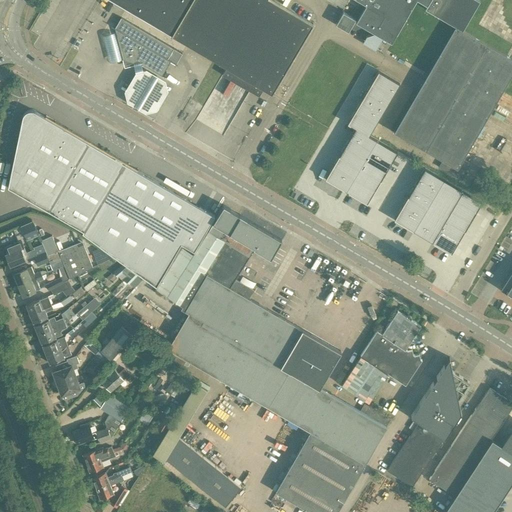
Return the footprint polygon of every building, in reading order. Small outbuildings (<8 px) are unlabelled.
[(111,0),(172,35),(171,37),(172,37),(172,36),(272,94),(313,25),(270,0),(111,0)] [(357,0),(366,5),(356,22),(375,33),(366,36),(363,43),(376,50),(383,38),(392,43),(416,0),(417,0),(427,6),(425,8),(455,26),(394,131),(442,160),(438,167),(460,179),(470,163),(463,159),(511,74),(511,58),(463,30),(480,1),(478,0),(357,0)] [(348,31),(355,19),(343,12),(336,24),(348,31)] [(142,64),(153,71),(160,60),(165,63),(167,59),(176,64),(179,59),(182,53),(121,17),(118,23),(115,28),(117,29),(126,65),(141,61),(142,64)] [(115,32),(103,35),(110,62),(122,60),(115,32)] [(146,69),(135,73),(129,82),(124,91),(127,102),(145,113),(156,110),(161,102),(168,91),(165,80),(146,69)] [(399,83),(379,70),(372,82),(392,94),(399,83)] [(372,82),(366,92),(387,104),(392,94),(372,82)] [(381,113),(387,104),(366,92),(360,101),(381,113)] [(381,113),(360,101),(355,110),(375,123),(381,113)] [(25,112),(24,114),(23,116),(8,187),(83,230),(82,232),(156,286),(181,243),(194,251),(215,215),(35,111),(34,110),(32,110),(31,110),(29,110),(28,111),(26,111),(25,112)] [(375,123),(355,110),(347,123),(356,128),(356,127),(368,135),(375,123)] [(356,128),(350,137),(371,149),(376,139),(368,135),(356,127),(356,128)] [(365,158),(371,149),(350,137),(345,146),(365,158)] [(397,152),(376,139),(371,149),(391,161),(397,152)] [(339,156),(360,168),(365,158),(345,146),(339,156)] [(365,158),(386,170),(391,161),(371,149),(365,158)] [(339,156),(333,165),(354,177),(360,168),(339,156)] [(380,180),(386,170),(365,158),(360,168),(380,180)] [(346,190),(354,177),(333,165),(326,178),(346,190)] [(360,168),(354,177),(375,189),(380,180),(360,168)] [(424,168),(419,178),(438,189),(443,179),(424,168)] [(367,202),(375,189),(354,177),(346,190),(367,202)] [(432,198),(438,189),(419,178),(413,187),(432,198)] [(457,200),(463,190),(443,179),(438,189),(432,198),(426,207),(421,217),(413,230),(432,241),(440,228),(446,219),(451,209),(457,200)] [(408,196),(426,207),(432,198),(413,187),(408,196)] [(457,200),(476,211),(481,201),(463,190),(457,200)] [(402,206),(421,217),(426,207),(408,196),(402,206)] [(470,220),(476,211),(457,200),(451,209),(470,220)] [(281,240),(265,230),(229,209),(230,209),(224,205),(216,216),(196,250),(193,254),(182,246),(157,285),(155,288),(156,288),(183,305),(181,308),(189,312),(168,348),(169,349),(163,358),(181,368),(187,359),(310,431),(275,491),(311,511),(336,511),(345,497),(347,493),(387,426),(386,425),(360,410),(332,394),(319,387),(340,351),(249,298),(254,290),(234,278),(254,247),(271,257),(281,240)] [(421,217),(402,206),(394,218),(413,230),(421,217)] [(20,209),(8,212),(7,208),(0,209),(0,218),(21,213),(20,209)] [(464,230),(470,220),(451,209),(446,219),(464,230)] [(446,219),(440,228),(459,239),(464,230),(446,219)] [(32,221),(21,226),(27,239),(38,234),(32,221)] [(451,252),(459,239),(440,228),(432,241),(451,252)] [(44,246),(46,251),(48,255),(59,250),(52,235),(41,240),(44,246)] [(36,255),(34,250),(26,253),(21,241),(6,247),(8,253),(6,254),(10,265),(34,256),(36,255)] [(70,278),(93,267),(82,241),(59,250),(61,256),(65,265),(70,278)] [(48,255),(46,251),(36,255),(34,256),(38,265),(49,261),(61,256),(59,250),(48,255)] [(65,265),(61,256),(49,261),(53,270),(59,267),(65,265)] [(35,278),(36,277),(34,273),(30,263),(12,270),(18,285),(31,279),(35,278)] [(128,268),(123,264),(115,271),(119,275),(128,268)] [(63,282),(65,281),(70,278),(65,265),(59,267),(62,275),(60,276),(63,282)] [(241,281),(252,284),(256,273),(245,269),(241,281)] [(137,274),(133,272),(125,280),(128,284),(137,274)] [(23,296),(36,290),(31,279),(18,285),(23,296)] [(49,290),(51,289),(59,284),(56,279),(46,285),(49,290)] [(65,281),(62,282),(59,284),(51,289),(54,295),(62,291),(67,288),(68,287),(65,281)] [(80,287),(72,293),(77,299),(85,292),(80,287)] [(67,288),(62,291),(67,296),(69,295),(71,293),(67,288)] [(30,313),(52,305),(52,304),(48,295),(26,304),(30,313)] [(63,306),(73,300),(69,295),(67,296),(60,301),(63,306)] [(91,300),(86,305),(92,311),(97,306),(91,300)] [(33,322),(48,316),(46,312),(54,309),(52,305),(30,313),(33,322)] [(83,320),(86,323),(94,315),(91,312),(92,311),(86,305),(75,314),(68,319),(68,322),(38,333),(41,342),(56,336),(55,333),(62,330),(62,329),(67,327),(66,326),(71,322),(73,324),(81,317),(83,320)] [(68,322),(68,319),(75,314),(69,308),(61,314),(63,317),(57,320),(55,317),(35,325),(38,333),(68,322)] [(377,330),(360,355),(390,375),(405,385),(422,360),(420,359),(419,354),(414,355),(413,354),(412,349),(407,350),(405,349),(421,325),(397,310),(382,333),(377,330)] [(102,351),(109,358),(111,359),(132,334),(121,325),(100,350),(102,351)] [(68,345),(64,337),(43,345),(46,354),(68,345)] [(84,345),(97,356),(102,351),(100,350),(88,340),(84,345)] [(68,345),(46,354),(50,362),(71,354),(70,349),(68,345)] [(109,358),(102,351),(97,356),(105,363),(109,358)] [(73,369),(76,368),(77,367),(77,366),(77,363),(79,362),(76,355),(66,359),(67,360),(64,361),(66,366),(53,371),(53,373),(53,375),(54,378),(56,380),(57,383),(76,376),(73,369)] [(387,373),(380,368),(360,355),(343,381),(370,398),(387,373)] [(419,421),(387,470),(412,486),(456,420),(461,412),(460,411),(460,412),(453,407),(469,382),(452,370),(449,357),(444,365),(411,415),(419,421)] [(111,391),(124,379),(129,374),(124,368),(119,373),(115,368),(101,380),(111,391)] [(174,397),(185,380),(188,375),(180,370),(165,391),(174,397)] [(83,382),(79,383),(76,376),(57,383),(58,386),(58,388),(59,391),(60,393),(61,394),(75,389),(77,395),(85,386),(83,382)] [(511,402),(489,387),(429,479),(454,495),(511,406),(511,402)] [(96,432),(93,433),(89,423),(80,425),(81,428),(73,431),(78,444),(98,437),(99,442),(111,437),(130,407),(109,394),(100,408),(110,414),(105,421),(107,427),(95,431),(96,432)] [(360,410),(386,425),(391,418),(369,406),(364,403),(360,410)] [(139,420),(148,425),(155,413),(147,407),(139,420)] [(159,421),(160,421),(156,427),(165,432),(171,423),(170,421),(163,416),(159,421)] [(492,439),(454,495),(479,511),(491,511),(511,481),(511,430),(502,446),(492,439)] [(225,506),(241,486),(178,436),(162,455),(225,506)] [(83,455),(86,463),(117,451),(122,450),(121,447),(120,446),(113,448),(113,449),(112,449),(111,446),(103,449),(102,447),(83,455)] [(104,466),(102,461),(108,459),(109,459),(116,456),(117,455),(119,455),(117,451),(86,463),(89,472),(104,466)] [(139,475),(144,467),(143,466),(134,470),(134,473),(137,475),(139,475)] [(113,474),(108,476),(106,472),(92,477),(95,486),(122,476),(122,475),(131,471),(129,467),(113,473),(113,474)] [(145,468),(132,490),(147,499),(161,477),(145,468)] [(124,480),(122,476),(95,486),(100,499),(114,493),(111,485),(124,480)] [(128,489),(121,485),(110,503),(117,507),(128,489)] [(445,510),(443,511),(479,511),(454,495),(445,510)]
